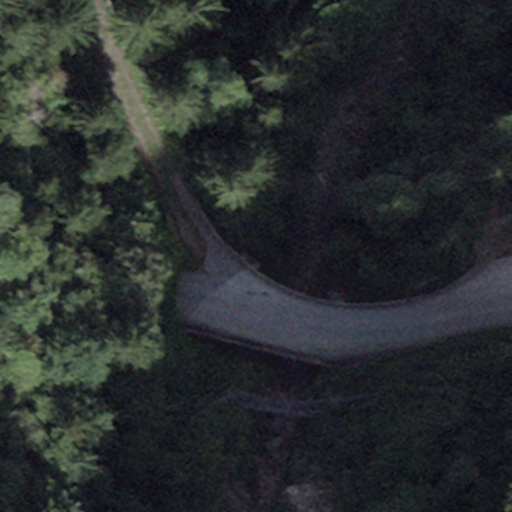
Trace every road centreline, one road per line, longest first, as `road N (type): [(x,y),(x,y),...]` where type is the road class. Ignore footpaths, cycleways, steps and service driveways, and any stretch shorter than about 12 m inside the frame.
road 1 (unclassified): [(0,175),(190,301),(239,318),(324,330),(511,300)]
road 2 (track): [(80,0),(187,220),(195,261),(190,301)]
